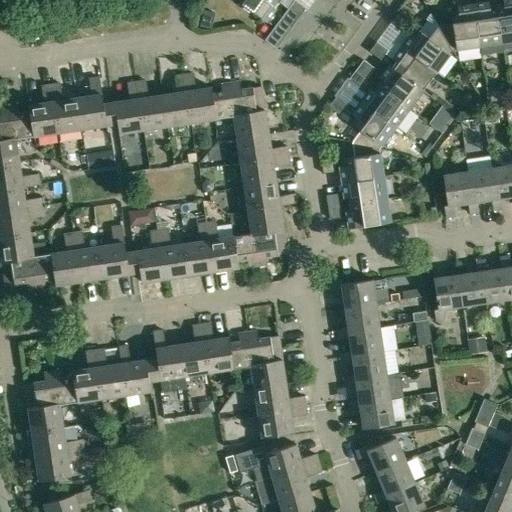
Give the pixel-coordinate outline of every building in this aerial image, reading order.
[(277,0),(276,0),(237,0),(267,22),(277,9),(273,6),(277,0)] [(294,0),(288,9),(297,16),(305,6),(296,0),(294,0)] [(511,50),(511,2),(496,5),(503,52),(511,50)] [(473,8),(479,46),(480,56),(503,52),(496,5),(473,8)] [(479,46),(473,8),(450,12),(452,23),(438,25),(438,26),(447,42),(452,50),(479,46)] [(297,16),(288,9),(281,18),(290,25),(297,16)] [(428,20),(420,31),(406,50),(436,71),(452,50),(447,42),(438,26),(430,13),(426,18),(428,20)] [(399,15),(392,24),(401,31),(408,22),(399,15)] [(378,43),(371,52),(381,59),(388,50),(378,43)] [(436,71),(406,50),(392,68),(422,90),(436,71)] [(365,61),(358,70),(367,78),(374,68),(365,61)] [(392,68),(379,86),(409,108),(422,90),(392,68)] [(360,87),(367,78),(358,70),(351,80),(360,87)] [(184,74),(191,122),(215,118),(211,93),(212,93),(211,87),(196,89),(193,73),(184,74)] [(167,126),(191,122),(184,74),(175,76),(177,92),(162,94),(167,126)] [(77,97),(81,129),(112,124),(109,103),(103,104),(99,77),(88,79),(91,95),(77,97)] [(146,80),(136,82),(144,129),(167,126),(162,94),(148,96),(146,80)] [(230,83),(235,115),(265,111),(261,86),(241,89),(239,81),(230,83)] [(113,124),(117,123),(118,133),(144,129),(136,82),(127,83),(130,99),(109,102),(109,103),(112,124),(113,124)] [(215,118),(233,116),(235,115),(230,83),(221,84),(222,92),(212,93),(211,93),(215,118)] [(60,84),(50,85),(58,132),(81,129),(77,97),(62,100),(60,84)] [(34,136),(58,132),(50,85),(41,86),(44,103),(28,105),(29,111),(30,111),(34,136)] [(379,86),(366,104),(396,126),(409,108),(379,86)] [(337,98),(330,107),(340,115),(347,105),(337,98)] [(379,149),(396,126),(366,104),(351,123),(361,130),(352,142),(379,149)] [(18,105),(9,106),(14,139),(15,139),(34,136),(30,111),(29,111),(20,113),(18,105)] [(0,141),(14,139),(9,106),(0,108),(1,116),(0,115),(0,141)] [(268,134),(265,111),(235,115),(233,116),(237,139),(268,134)] [(270,148),(268,134),(237,139),(241,162),(288,155),(286,146),(270,148)] [(15,139),(14,139),(0,141),(0,164),(18,162),(15,139)] [(343,159),(346,181),(383,176),(379,149),(352,142),(354,157),(343,159)] [(241,162),(244,186),(275,181),(273,167),(289,165),(288,155),(241,162)] [(333,160),(321,162),(323,174),(335,172),(333,160)] [(0,164),(0,188),(22,186),(22,187),(39,184),(37,174),(21,176),(18,162),(0,164)] [(511,165),(490,169),(495,199),(491,200),(493,210),(502,209),(500,198),(511,196),(511,165)] [(490,169),(467,173),(471,203),(467,203),(469,214),(478,212),(476,202),(491,200),(495,199),(490,169)] [(471,203),(467,173),(444,177),(447,205),(444,206),(446,217),(454,216),(453,206),(467,203),(471,203)] [(387,198),(383,176),(346,181),(349,204),(387,198)] [(275,181),(244,186),(248,210),(279,206),(295,203),(293,194),(277,196),(275,181)] [(0,188),(0,213),(42,207),(41,198),(24,200),(22,187),(22,186),(0,188)] [(328,207),(340,206),(338,194),(326,195),(328,207)] [(390,222),(387,198),(349,204),(353,228),(390,222)] [(248,210),(251,233),(251,234),(252,233),(282,229),(279,206),(248,210)] [(340,206),(328,207),(330,219),(342,218),(340,206)] [(43,216),(42,207),(0,213),(0,237),(29,233),(27,219),(43,216)] [(215,221),(206,223),(213,271),(238,267),(237,261),(236,261),(232,236),(218,238),(215,221)] [(199,241),(185,243),(189,275),(213,271),(206,223),(196,224),(199,241)] [(131,252),(125,253),(121,226),(111,228),(113,244),(99,246),(103,277),(134,273),(131,252)] [(158,230),(166,278),(189,275),(185,243),(170,246),(168,229),(158,230)] [(265,257),(286,253),(282,229),(252,233),(257,266),(266,265),(265,257)] [(132,251),(131,252),(134,273),(135,273),(139,272),(141,282),(166,278),(158,230),(149,232),(152,249),(132,251)] [(82,232),(72,233),(80,281),(103,277),(99,246),(84,248),(82,232)] [(32,256),(29,233),(0,237),(0,251),(1,261),(31,257),(32,256)] [(66,251),(51,253),(55,278),(54,278),(55,285),(80,281),(72,233),(63,235),(66,251)] [(251,234),(251,233),(232,236),(236,261),(237,261),(247,260),(248,267),(257,266),(252,233),(251,234)] [(51,253),(32,256),(31,257),(36,289),(45,288),(44,280),(54,278),(55,278),(51,253)] [(26,291),(36,289),(31,257),(1,261),(5,286),(25,282),(26,291)] [(486,302),(510,299),(505,268),(510,267),(508,257),(499,258),(501,269),(486,271),(481,272),(486,302)] [(477,272),(457,275),(462,306),(486,302),(481,272),(486,271),(485,260),(475,262),(477,272)] [(443,309),(462,306),(457,275),(433,279),(438,309),(434,309),(436,321),(445,319),(443,309)] [(341,281),(330,282),(331,291),(342,290),(345,310),(376,305),(372,280),(342,284),(342,282),(341,281)] [(376,305),(345,310),(348,328),(337,330),(338,334),(379,328),(376,305)] [(427,320),(426,311),(412,313),(414,322),(427,320)] [(211,323),(201,324),(208,372),(232,369),(228,344),(229,344),(228,337),(213,339),(211,323)] [(184,376),(208,372),(201,324),(192,326),(194,342),(180,344),(184,376)] [(383,352),(379,328),(338,334),(339,339),(349,337),(352,352),(341,353),(342,358),(383,352)] [(156,358),(151,359),(154,380),(184,376),(180,344),(165,347),(163,330),(152,332),(156,358)] [(282,361),(278,336),(257,339),(256,331),(247,333),(252,366),(282,361)] [(232,369),(250,366),(252,366),(247,333),(238,334),(239,342),(229,344),(228,344),(232,369)] [(482,338),(468,340),(470,354),(484,351),(482,338)] [(150,391),(148,381),(154,380),(151,359),(130,362),(127,346),(118,347),(120,363),(125,395),(150,391)] [(101,398),(125,395),(120,363),(106,365),(104,349),(94,351),(101,398)] [(87,368),(73,370),(77,402),(101,398),(94,351),(85,352),(87,368)] [(383,352),(342,358),(342,362),(353,361),(355,376),(344,377),(345,382),(386,376),(383,352)] [(285,385),(282,361),(252,366),(250,366),(254,390),(285,385)] [(61,370),(52,372),(57,405),(59,405),(77,402),(73,370),(71,371),(72,377),(62,378),(61,370)] [(24,384),(28,409),(57,405),(52,372),(43,373),(44,381),(24,384)] [(390,400),(386,376),(345,382),(346,386),(356,385),(359,399),(348,401),(348,406),(390,400)] [(254,390),(258,413),(305,406),(304,396),(287,399),(285,385),(254,390)] [(483,399),(476,418),(474,422),(487,427),(497,404),(483,399)] [(390,400),(348,406),(349,410),(360,409),(363,428),(393,424),(390,400)] [(59,405),(57,405),(28,409),(31,432),(62,427),(59,405)] [(307,415),(305,406),(258,413),(261,437),(293,433),(291,417),(307,415)] [(31,432),(35,456),(82,449),(81,440),(64,442),(62,427),(31,432)] [(472,428),(468,436),(481,442),(484,433),(472,428)] [(477,450),(481,442),(468,436),(465,445),(477,450)] [(376,472),(405,461),(395,438),(368,449),(366,446),(356,450),(359,459),(369,454),(376,472)] [(268,463),(272,477),(318,463),(315,454),(300,459),(295,444),(267,452),(264,445),(235,454),(241,472),(268,463)] [(88,461),(106,457),(104,446),(86,449),(88,461)] [(84,458),(82,449),(35,456),(38,481),(69,476),(67,460),(84,458)] [(511,453),(509,452),(499,475),(511,479),(511,453)] [(237,471),(233,455),(226,456),(230,473),(237,471)] [(376,499),(414,483),(405,461),(376,472),(384,490),(374,495),(376,499)] [(321,472),(318,463),(272,477),(279,500),(309,491),(305,477),(321,472)] [(450,480),(463,486),(466,478),(453,472),(450,480)] [(511,479),(499,475),(490,497),(511,506),(511,479)] [(463,486),(450,480),(446,489),(459,494),(463,486)] [(414,483),(376,499),(378,503),(387,499),(392,511),(409,511),(423,506),(414,483)] [(45,511),(78,511),(76,504),(92,499),(89,489),(43,503),(45,511)] [(315,511),(309,491),(279,500),(282,511),(315,511)] [(511,511),(511,506),(490,497),(483,511),(511,511)]
